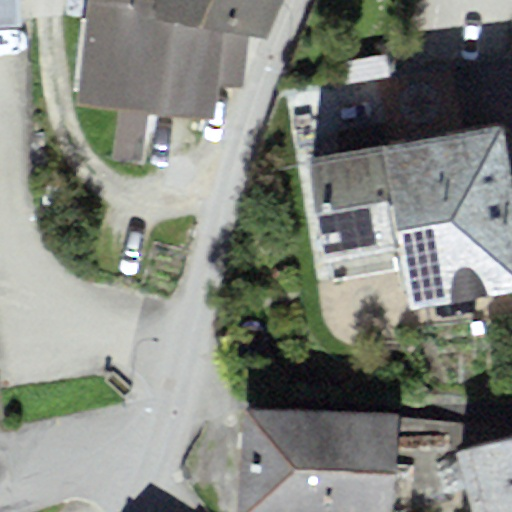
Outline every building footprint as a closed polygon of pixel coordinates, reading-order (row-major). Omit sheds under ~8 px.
[(89,0),(76,105),(216,118),(217,99),(245,85),(250,36),(154,16),(156,0),(89,0)] [(284,0),(156,0),(154,16),(250,36),(268,39),(284,0)] [(511,290),(511,184),(502,125),(383,145),(401,248),(411,307),(511,290)] [(401,248),(383,145),(307,157),(324,261),(401,248)] [(242,406),(236,511),(392,511),(398,414),(242,406)] [(474,511),(511,511),(511,439),(459,454),(474,511)]
